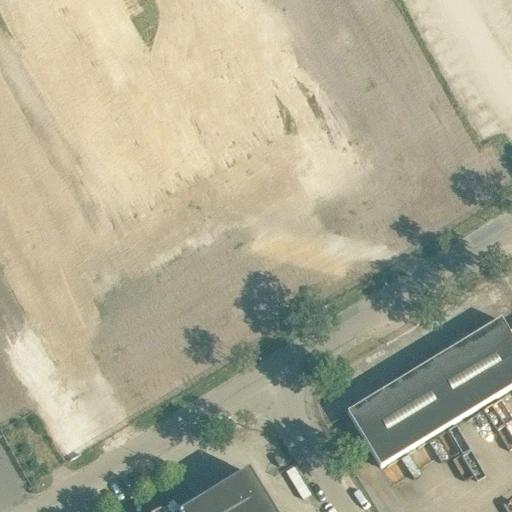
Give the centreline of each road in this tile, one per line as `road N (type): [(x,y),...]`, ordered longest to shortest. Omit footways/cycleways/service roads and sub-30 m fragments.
road 1 (unknown): [(42,303),(248,195),(446,267)]
road 2 (unclassified): [(34,511),(273,369)]
road 3 (unclassified): [(273,369),(511,229)]
road 4 (unknown): [(42,303),(121,460)]
road 5 (unclassified): [(354,511),(273,369)]
